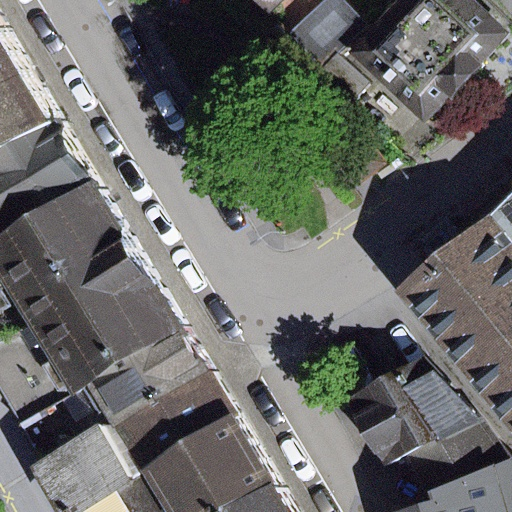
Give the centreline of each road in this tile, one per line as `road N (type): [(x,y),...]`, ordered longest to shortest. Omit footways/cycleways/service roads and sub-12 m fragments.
road 1 (residential): [(79,0),(254,306)]
road 2 (residential): [(254,306),(356,511)]
road 3 (residential): [(379,265),(511,421)]
road 4 (residential): [(379,265),(511,154)]
road 5 (residential): [(254,306),(379,265)]
